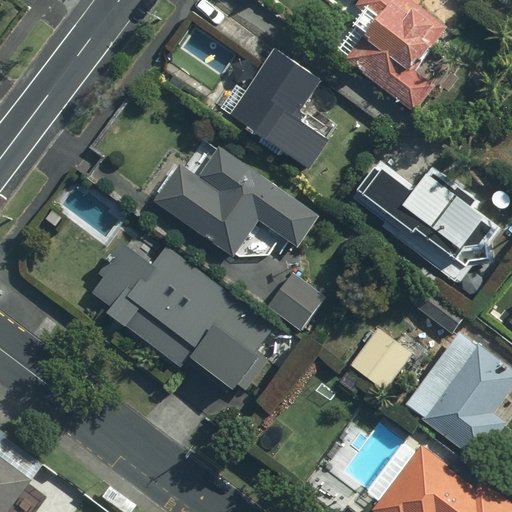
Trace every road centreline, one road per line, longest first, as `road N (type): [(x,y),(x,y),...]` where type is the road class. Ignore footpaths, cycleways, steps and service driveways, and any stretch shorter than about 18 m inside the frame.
road 1 (residential): [(0,349),(218,511)]
road 2 (residential): [(119,0),(0,159)]
